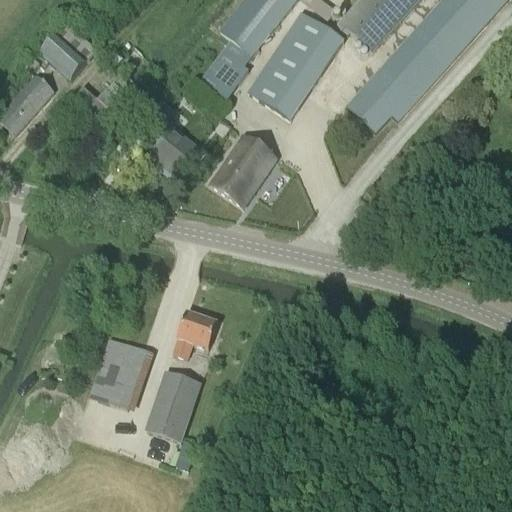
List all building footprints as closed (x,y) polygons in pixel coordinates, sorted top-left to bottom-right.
[(299,0),(250,0),(220,39),(250,64),(301,2),(299,0)] [(363,0),(335,32),(341,38),(345,33),(371,57),(423,0),(363,0)] [(445,0),(344,111),(374,138),(390,120),(397,127),(511,0),(445,0)] [(315,2),(308,13),(327,27),(335,16),(315,2)] [(290,127),(343,48),(301,20),(248,99),(290,127)] [(68,29),(64,33),(41,59),(70,85),(98,55),(68,29)] [(114,56),(109,61),(119,69),(124,63),(114,56)] [(34,64),(26,74),(33,80),(41,70),(34,64)] [(123,76),(106,95),(97,106),(83,93),(71,106),(105,136),(142,93),(123,76)] [(0,129),(14,142),(53,98),(35,82),(0,122),(0,129)] [(177,184),(198,156),(165,130),(174,118),(163,110),(144,133),(154,141),(141,158),(155,170),(157,168),(177,184)] [(243,213),(275,164),(242,142),(210,191),(243,213)] [(207,356),(217,329),(187,319),(177,346),(178,346),(174,360),(188,365),(193,351),(207,356)] [(108,342),(91,401),(135,413),(151,354),(108,342)] [(181,448),(200,391),(165,379),(147,437),(181,448)] [(184,448),(175,474),(183,477),(188,479),(196,453),(184,448)]
